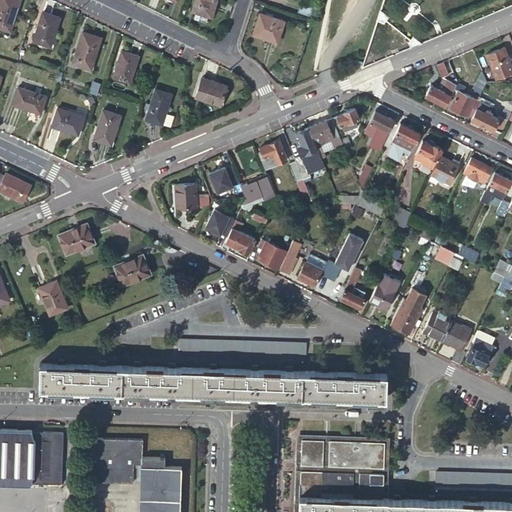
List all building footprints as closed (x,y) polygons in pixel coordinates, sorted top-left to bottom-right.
[(20,0),(0,0),(0,1),(0,27),(11,31),(20,0)] [(217,0),(195,0),(192,11),(212,17),(217,0)] [(307,0),(302,0),(301,5),(314,9),(316,3),(307,0)] [(314,9),(301,5),(298,13),(311,17),(314,9)] [(381,10),(380,10),(377,20),(384,23),(386,20),(389,16),(381,10)] [(61,17),(43,11),(34,41),(51,46),(61,17)] [(284,20),(260,13),(253,34),(277,41),(284,20)] [(101,37),(83,31),(73,63),(92,69),(101,37)] [(411,48),(422,43),(414,36),(411,40),(409,43),(411,47),(411,48)] [(511,65),(504,47),(487,54),(496,77),(511,71),(511,65)] [(138,55),(122,50),(113,76),(130,81),(138,55)] [(448,73),(443,61),(437,64),(441,75),(448,73)] [(487,82),(482,71),(471,92),(477,95),(479,96),(487,82)] [(227,86),(202,77),(195,97),(221,105),(227,86)] [(443,90),(449,79),(445,77),(439,87),(443,90)] [(458,82),(457,78),(454,82),(449,79),(443,90),(439,87),(431,83),(426,94),(446,105),(455,88),(458,83),(458,82)] [(465,86),(458,83),(455,88),(459,91),(450,107),(467,115),(468,114),(475,98),(463,92),(465,86)] [(13,104),(30,109),(41,113),(46,95),(19,87),(13,104)] [(172,93),(156,88),(146,119),(163,124),(172,93)] [(478,99),(475,98),(468,114),(472,116),(472,117),(501,131),(511,112),(504,109),(501,115),(500,115),(498,118),(490,114),(492,111),(488,109),(490,105),(484,102),(485,99),(479,96),(478,99)] [(84,116),(58,107),(52,126),(78,134),(84,116)] [(345,112),(332,117),(340,136),(345,134),(343,131),(358,125),(356,121),(360,120),(355,107),(344,111),(345,112)] [(121,114),(103,109),(94,138),(111,144),(121,114)] [(376,110),(366,129),(375,133),(373,137),(370,145),(379,150),(394,119),(382,113),(383,112),(377,109),(376,110)] [(332,117),(309,127),(318,148),(321,158),(326,156),(321,144),(331,139),(333,143),(341,139),(340,136),(332,117)] [(392,138),(412,148),(420,132),(400,122),(392,138)] [(318,148),(309,127),(297,132),(303,144),(298,146),(302,155),(318,148)] [(375,133),(366,129),(364,133),(373,137),(375,133)] [(342,141),(345,150),(352,147),(348,138),(342,141)] [(261,151),(259,152),(266,168),(288,160),(279,139),(260,147),(261,151)] [(433,144),(423,139),(415,154),(417,156),(417,157),(434,165),(443,148),(433,143),(433,144)] [(302,155),(303,158),(304,158),(306,164),(317,160),(321,158),(318,148),(302,155)] [(452,161),(441,155),(432,174),(450,183),(460,162),(453,159),(452,161)] [(492,167),(471,156),(463,172),(469,175),(468,176),(477,181),(478,179),(484,183),(492,167)] [(303,158),(296,161),(301,173),(308,170),(306,164),(304,158),(303,158)] [(301,173),(296,161),(289,163),(297,181),(303,178),(301,173)] [(372,166),(366,163),(358,178),(362,186),(372,166)] [(225,166),(210,172),(218,191),(239,181),(232,164),(225,167),(225,166)] [(494,191),(504,195),(511,179),(494,171),(485,191),(492,194),(494,191)] [(5,175),(1,173),(0,173),(0,190),(22,201),(30,185),(6,173),(5,175)] [(247,182),(241,184),(246,196),(249,196),(251,201),(262,196),(264,200),(275,195),(267,175),(248,183),(247,182)] [(302,201),(310,199),(305,179),(298,181),(302,201)] [(197,205),(196,193),(196,182),(175,184),(177,206),(197,205)] [(361,189),(355,202),(380,215),(383,208),(370,201),(373,195),(361,189)] [(501,202),(502,198),(504,195),(494,191),(492,194),(491,197),(501,202)] [(213,201),(209,192),(196,193),(197,205),(211,204),(213,201)] [(503,215),(509,202),(502,198),(501,202),(496,212),(503,215)] [(244,202),(243,204),(242,207),(250,211),(252,206),(244,202)] [(399,207),(392,221),(404,227),(411,213),(399,207)] [(236,219),(214,208),(206,226),(220,233),(221,232),(228,235),(232,227),(236,219)] [(253,217),(265,223),(267,218),(255,213),(253,217)] [(94,241),(86,223),(59,234),(67,252),(94,241)] [(228,235),(225,240),(240,247),(239,248),(248,253),(255,238),(232,227),(228,235)] [(425,230),(422,236),(429,239),(432,234),(425,230)] [(363,239),(349,232),(334,262),(348,269),(363,239)] [(294,236),(280,268),(287,272),(301,243),(298,242),(300,239),(294,236)] [(286,250),(262,238),(258,247),(262,248),(258,257),(278,267),(286,250)] [(458,253),(474,261),(478,253),(462,244),(458,253)] [(448,263),(452,256),(439,250),(436,257),(448,263)] [(150,273),(142,255),(115,265),(122,284),(150,273)] [(462,259),(452,255),(452,256),(448,263),(457,269),(462,259)] [(298,277),(315,285),(322,270),(305,262),(298,277)] [(355,266),(340,297),(361,307),(365,298),(351,291),(362,269),(355,266)] [(504,276),(494,271),(492,277),(501,281),(504,276)] [(400,280),(383,272),(369,300),(387,308),(400,280)] [(0,304),(10,300),(0,275),(0,304)] [(67,306),(56,280),(39,287),(50,314),(67,306)] [(404,297),(391,322),(410,331),(423,306),(420,305),(426,294),(413,287),(408,299),(404,297)] [(442,339),(452,320),(445,317),(447,312),(439,309),(437,313),(432,311),(422,332),(436,340),(438,340),(439,339),(439,338),(442,339)] [(461,325),(452,320),(442,339),(443,340),(442,341),(449,344),(450,343),(461,348),(471,328),(462,323),(461,325)] [(478,338),(489,343),(492,336),(481,331),(478,338)] [(179,338),(179,352),(306,357),(306,344),(306,343),(306,342),(179,338)] [(489,343),(478,338),(475,344),(473,343),(465,358),(467,361),(472,363),(474,363),(476,360),(484,364),(493,345),(489,343)] [(385,397),(386,373),(369,372),(369,368),(362,368),(362,372),(327,371),(327,366),(321,366),(321,371),(292,370),(293,365),(286,365),(286,369),(258,369),(258,364),(251,364),(251,369),(217,367),(217,363),(210,363),(210,367),(175,366),(175,362),(169,362),(169,366),(141,365),(141,361),(134,361),(134,365),(106,365),(106,360),(99,360),(99,364),(65,363),(65,359),(58,359),(58,363),(40,363),(40,386),(385,397)] [(62,483),(63,432),(33,431),(33,429),(0,427),(0,483),(31,484),(31,482),(62,483)] [(353,497),(358,497),(359,471),(383,472),(382,498),(387,498),(388,487),(388,472),(389,436),(385,436),(297,433),(294,511),(299,511),(300,470),(322,471),(354,472),(353,497)] [(142,462),(143,455),(143,438),(94,437),(92,479),(134,480),(134,461),(142,462)] [(143,455),(142,462),(142,464),(141,464),(139,511),(180,511),(182,466),(166,465),(166,456),(143,455)] [(511,511),(511,496),(511,497),(511,501),(476,500),(476,496),(470,496),(470,500),(435,499),(435,494),(428,494),(428,499),(400,498),(400,494),(394,493),(393,498),(387,498),(382,498),(383,472),(359,471),(358,497),(353,497),(322,496),(322,471),(300,470),(299,511),(511,511)] [(435,485),(511,487),(511,473),(436,471),(435,485)]
